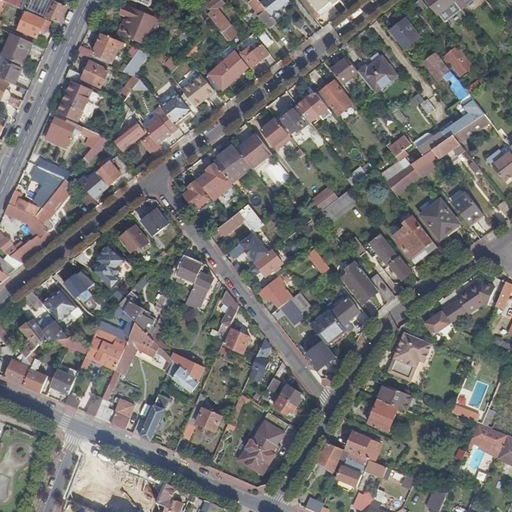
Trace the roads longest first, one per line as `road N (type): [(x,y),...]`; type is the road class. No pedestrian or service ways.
road 1 (residential): [(334,411),(155,180)]
road 2 (residential): [(384,0),(155,180)]
road 3 (residential): [(334,411),(390,320),(486,253)]
road 4 (secondary): [(0,194),(87,0)]
road 5 (tertiary): [(80,426),(273,511)]
road 6 (residential): [(155,180),(0,300)]
